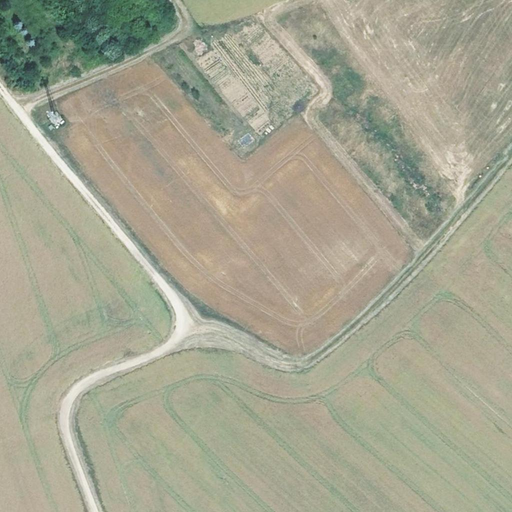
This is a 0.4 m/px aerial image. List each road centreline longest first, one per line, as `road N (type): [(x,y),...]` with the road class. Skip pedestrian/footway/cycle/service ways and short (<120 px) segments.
road 1 (track): [(184,329),(229,334),(281,364),(318,358),(415,265),(511,149)]
road 2 (track): [(184,329),(176,302),(0,87)]
road 3 (track): [(93,511),(65,433),(68,397),(96,374),(169,346),(184,329)]
